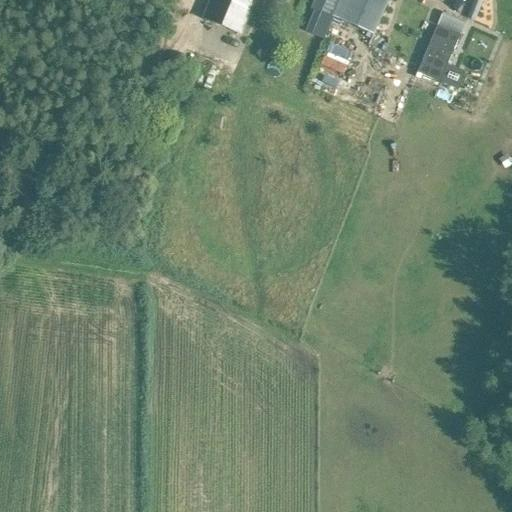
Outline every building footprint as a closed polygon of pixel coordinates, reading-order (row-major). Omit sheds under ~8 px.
[(211,0),(204,20),(240,35),(254,0),(211,0)] [(340,0),(317,0),(314,9),(333,16),(340,0)] [(340,0),(333,16),(373,35),(389,0),(340,0)] [(437,26),(416,77),(421,79),(422,75),(440,83),(460,36),(437,26)] [(50,174),(52,160),(28,157),(26,171),(50,174)]
